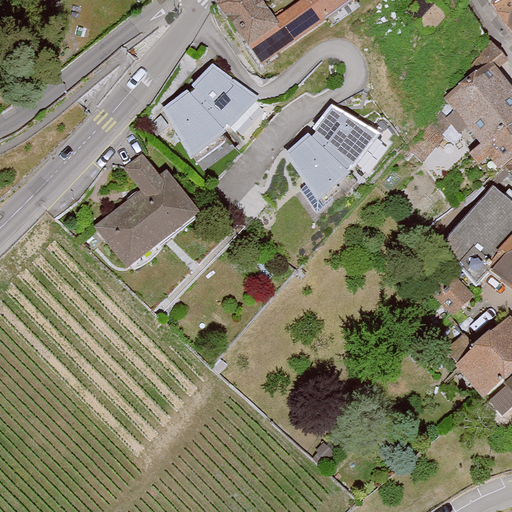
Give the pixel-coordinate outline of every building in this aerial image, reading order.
[(256,0),(227,0),(220,5),(264,67),(359,0),(312,0),(275,26),(256,0)] [(191,91),(165,113),(197,159),(231,133),(257,101),(211,64),(191,91)] [(511,90),(495,69),(454,100),(511,175),(511,90)] [(314,132),(288,154),(320,200),(354,174),(386,133),(334,105),(314,132)] [(129,264),(203,213),(173,169),(165,174),(149,151),(130,164),(147,188),(99,221),(129,264)] [(499,251),(511,236),(511,197),(499,183),(444,245),(469,269),(478,260),(495,273),(508,259),(499,251)] [(508,259),(495,273),(511,288),(511,236),(499,251),(508,259)] [(457,277),(437,298),(455,315),(475,294),(457,277)] [(511,322),(511,321),(457,369),(487,401),(511,378),(511,322)]
